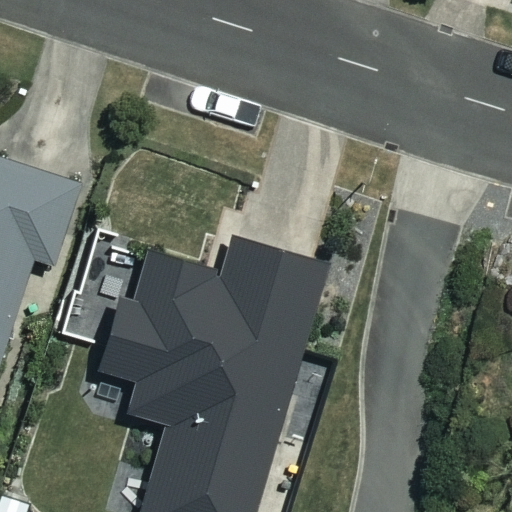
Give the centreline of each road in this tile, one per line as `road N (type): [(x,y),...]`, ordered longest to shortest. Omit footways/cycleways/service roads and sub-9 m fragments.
road 1 (unknown): [(486,107),(372,511)]
road 2 (residential): [(156,0),(511,115)]
